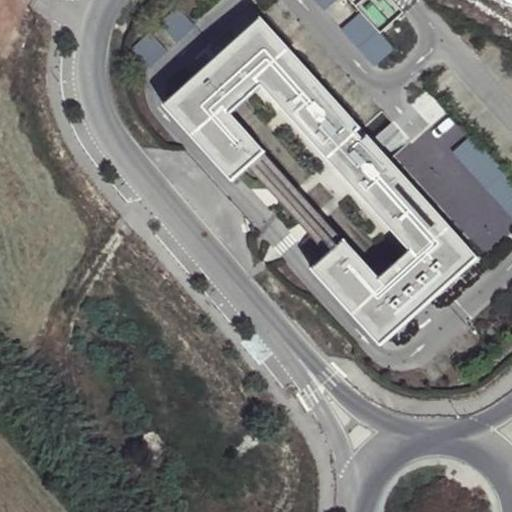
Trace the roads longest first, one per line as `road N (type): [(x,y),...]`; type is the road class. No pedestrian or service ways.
road 1 (unclassified): [(105,0),(92,25),(88,64),(100,124),(318,384)]
road 2 (unclassified): [(318,384),(354,498)]
